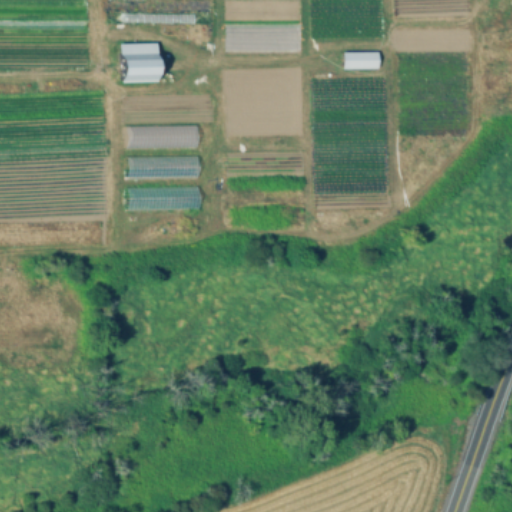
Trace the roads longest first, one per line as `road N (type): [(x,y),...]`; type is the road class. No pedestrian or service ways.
road 1 (track): [(94,0),(96,50),(84,61),(0,68)]
road 2 (secondary): [(495,394),(452,511)]
